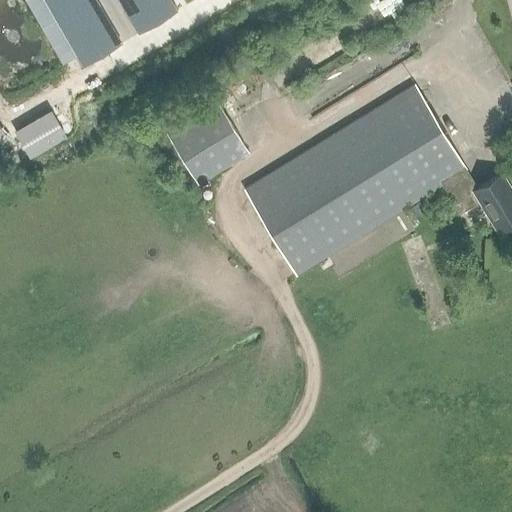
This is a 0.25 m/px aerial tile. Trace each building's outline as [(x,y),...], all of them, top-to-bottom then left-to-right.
[(95,0),(43,0),(76,57),(83,67),(121,44),(95,0)] [(118,0),(139,34),(177,12),(169,0),(118,0)] [(414,84),(243,189),(295,274),(441,185),(459,214),(479,202),(498,232),(511,222),(511,192),(501,174),(477,188),(414,84)] [(191,117),(166,132),(165,133),(191,175),(198,187),(248,152),(217,102),(191,117)] [(30,156),(65,135),(50,109),(15,130),(30,156)]
